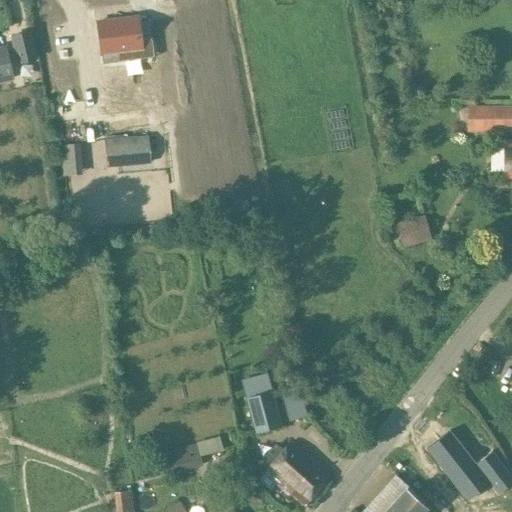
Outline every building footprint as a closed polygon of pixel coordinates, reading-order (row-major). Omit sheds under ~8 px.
[(117,53),(141,51),(140,43),(152,41),(150,21),(137,23),(137,19),(97,23),(102,65),(118,63),(117,53)] [(12,37),(18,63),(34,59),(28,33),(12,37)] [(318,36),(320,81),(334,81),(331,36),(318,36)] [(0,80),(11,78),(5,48),(0,48),(0,80)] [(468,106),(468,132),(489,132),(489,106),(468,106)] [(150,163),(148,135),(104,140),(106,168),(150,163)] [(77,142),(62,143),(63,173),(78,173),(77,142)] [(424,214),(395,223),(402,246),(431,237),(424,214)] [(302,387),(285,391),(291,419),(308,415),(302,387)] [(270,388),(245,396),(256,434),(281,427),(270,388)] [(449,430),(426,449),(467,502),(489,484),(498,495),(511,483),(511,476),(492,451),(475,463),(449,430)] [(216,439),(159,453),(161,463),(164,474),(165,475),(202,466),(199,454),(222,449),(220,441),(216,439)] [(282,450),(275,443),(258,463),(305,506),(329,475),(290,442),(282,450)] [(422,511),(426,508),(405,489),(408,487),(395,475),(360,511),(422,511)] [(133,511),(131,490),(113,492),(115,511),(133,511)] [(166,511),(185,511),(180,501),(165,509),(166,511)]
